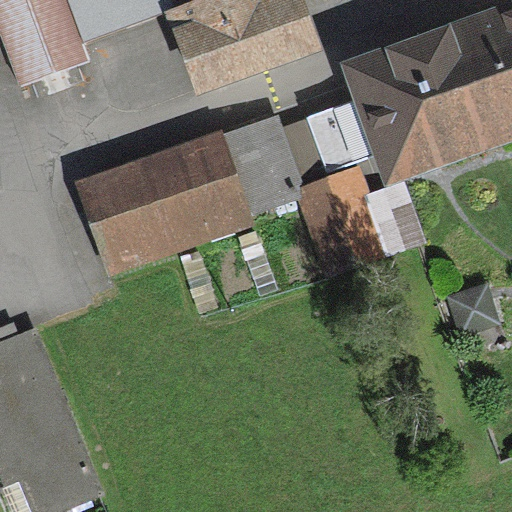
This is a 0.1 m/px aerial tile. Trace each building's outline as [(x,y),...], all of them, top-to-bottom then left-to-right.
[(65,0),(0,0),(0,39),(20,95),(91,69),(84,51),(65,0)] [(65,0),(84,51),(167,23),(231,0),(65,0)] [(292,0),(231,0),(167,23),(198,111),(323,66),(299,0),(297,0),(293,2),(292,0)] [(511,18),(340,80),(351,107),(371,165),(382,195),(386,207),(410,198),(511,161),(511,18)] [(371,165),(351,107),(307,123),(328,181),(371,165)] [(75,191),(109,285),(255,233),(252,225),(300,208),(295,195),(306,192),(280,118),(75,191)] [(327,283),(427,247),(410,198),(386,207),(382,195),(373,198),(363,171),(306,192),(295,195),(300,208),(327,283)] [(76,511),(105,501),(37,335),(19,342),(13,327),(0,331),(0,480),(5,493),(22,486),(32,511),(76,511)]
